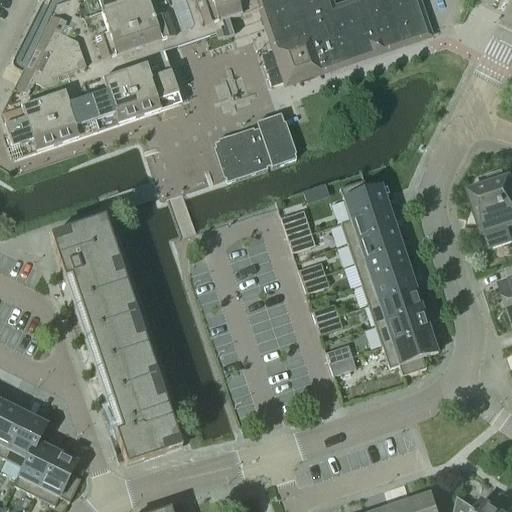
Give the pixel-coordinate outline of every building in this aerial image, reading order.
[(183,50),(166,0),(77,0),(79,2),(53,11),(41,5),(12,64),(12,69),(15,73),(22,76),(0,120),(0,124),(14,165),(181,108),(163,57),(183,50)] [(186,0),(201,44),(215,39),(217,46),(233,40),(228,24),(262,12),(287,86),(426,38),(413,0),(186,0)] [(283,127),(280,119),(256,127),(257,133),(254,134),(253,132),(218,144),(218,146),(216,152),(214,153),(225,183),(226,183),(228,187),(268,173),(267,170),(270,170),(271,172),(295,163),(294,160),(295,159),(284,127),(283,127)] [(511,186),(511,187),(509,181),(504,182),(501,173),(485,179),(488,187),(467,194),(474,216),(481,238),(483,238),(488,252),(511,244),(506,230),(511,227),(511,186)] [(340,229),(387,213),(380,191),(366,196),(362,185),(338,193),(349,225),(340,228),(340,229)] [(340,229),(347,249),(394,233),(387,213),(340,229)] [(280,223),(287,246),(310,239),(303,216),(280,223)] [(125,472),(180,454),(103,223),(62,237),(48,241),(59,273),(72,313),(85,350),(98,392),(114,437),(125,472)] [(347,249),(354,270),(401,254),(394,233),(347,249)] [(314,250),(310,239),(287,246),(291,258),(314,250)] [(360,290),(408,274),(401,254),(354,270),(360,290)] [(297,276),(301,287),(323,280),(319,269),(297,276)] [(505,310),(511,307),(511,269),(504,272),(508,284),(498,287),(505,310)] [(360,290),(367,311),(415,295),(408,274),(360,290)] [(327,292),(323,280),(301,287),(305,299),(327,292)] [(374,331),(422,315),(415,295),(367,311),(374,331)] [(311,317),(315,328),(337,321),(333,309),(311,317)] [(374,331),(381,352),(428,336),(422,315),(374,331)] [(337,321),(315,328),(318,340),(340,333),(337,321)] [(436,357),(428,336),(381,352),(388,373),(398,370),(401,381),(425,373),(421,362),(436,357)] [(324,358),(328,369),(351,362),(347,350),(324,358)] [(355,373),(351,362),(328,369),(332,381),(355,373)] [(0,421),(0,461),(3,464),(26,419),(6,409),(0,421)] [(26,419),(3,464),(22,473),(13,491),(14,491),(45,428),(26,419)] [(14,491),(33,501),(56,456),(37,446),(46,429),(45,428),(14,491)] [(76,466),(56,456),(33,501),(54,511),(58,502),(68,507),(80,485),(69,479),(76,466)] [(411,511),(435,511),(431,498),(410,505),(411,511)] [(495,511),(482,503),(476,511),(473,511),(456,501),(453,511),(495,511)]
